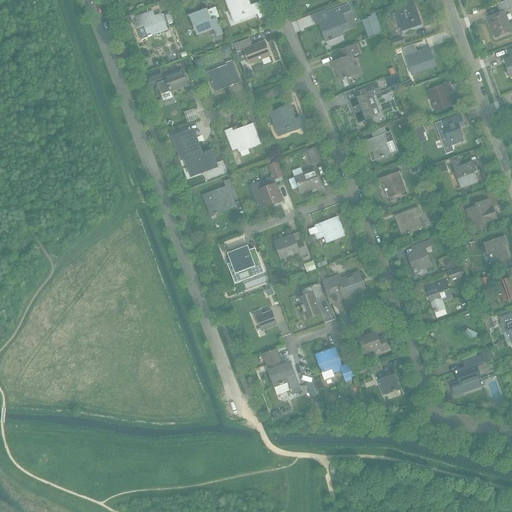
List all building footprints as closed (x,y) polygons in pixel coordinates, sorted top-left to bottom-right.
[(258,18),(265,15),(260,2),(250,6),(248,0),(225,0),(232,18),(244,13),(246,18),(257,13),(258,18)] [(495,38),(511,32),(504,12),(511,9),(511,2),(511,0),(507,0),(496,4),(499,13),(488,17),(495,38)] [(412,1),(404,4),(394,8),(403,33),(421,26),(412,1)] [(348,30),(342,14),(351,11),(348,4),(340,7),(324,13),(327,19),(318,23),(325,42),(343,35),(342,32),(348,30)] [(216,18),(211,20),(206,7),(189,13),(195,30),(212,24),(216,35),(222,33),(216,18)] [(137,22),(135,23),(141,40),(148,37),(167,30),(161,13),(150,17),(148,11),(135,16),(137,22)] [(249,39),(234,44),(237,53),(243,50),(249,64),(271,56),(265,41),(252,46),(249,39)] [(387,45),(389,51),(404,45),(402,39),(387,45)] [(341,80),(360,73),(357,66),(355,67),(350,56),(358,53),(355,44),(341,50),(344,58),(331,63),(334,69),(337,68),(341,80)] [(419,72),(435,66),(429,48),(405,56),(407,63),(415,60),(419,72)] [(511,48),(510,49),(511,53),(511,56),(503,59),(507,70),(509,70),(511,77),(511,48)] [(214,91),(234,84),(239,82),(232,61),(226,63),(227,65),(207,72),(214,91)] [(159,69),(147,73),(150,83),(162,79),(159,69)] [(170,92),(188,86),(182,70),(164,76),(166,80),(157,83),(161,94),(163,101),(172,97),(170,92)] [(377,84),(355,92),(357,98),(350,101),(358,123),(374,117),(366,98),(380,92),(377,84)] [(446,93),(451,91),(448,84),(428,91),(431,98),(432,98),(436,110),(451,105),(446,93)] [(303,132),(309,130),(304,116),(295,119),(289,105),(269,113),(276,131),(286,128),(288,128),(289,132),(301,127),(303,132)] [(459,127),(464,125),(460,114),(440,121),(441,123),(432,126),(434,131),(437,130),(442,143),(450,140),(452,145),(464,141),(459,127)] [(231,129),(225,131),(232,149),(238,147),(239,151),(259,143),(252,124),(232,132),(231,129)] [(416,135),(427,131),(425,125),(414,129),(416,135)] [(390,132),(385,134),(383,129),(372,133),(374,138),(365,142),(369,153),(372,152),(375,159),(390,154),(386,143),(392,140),(390,132)] [(190,131),(173,137),(181,159),(189,156),(195,174),(216,166),(211,151),(202,155),(198,142),(193,140),(190,131)] [(312,165),(322,161),(317,147),(307,150),(312,165)] [(476,177),(481,175),(477,165),(475,166),(473,162),(461,166),(459,160),(451,163),(457,178),(459,177),(462,187),(477,182),(476,177)] [(274,180),(283,176),(278,162),(268,165),(274,180)] [(294,178),(289,180),(292,189),(298,187),(300,194),(321,186),(315,168),(302,173),(300,168),(292,171),(294,178)] [(388,197),(405,191),(398,172),(379,179),(381,185),(383,184),(388,197)] [(215,214),(234,207),(231,199),(230,200),(229,197),(236,194),(230,179),(224,181),(226,187),(202,195),(205,203),(210,202),(215,214)] [(265,207),(282,200),(276,184),(267,187),(265,181),(256,184),(250,186),(259,209),(265,206),(265,207)] [(485,222),(497,218),(494,210),(492,210),(488,199),(476,203),(477,206),(467,210),(470,217),(473,216),(477,225),(474,226),(476,232),(487,228),(485,222)] [(415,217),(420,215),(417,208),(395,217),(399,228),(402,227),(405,234),(420,228),(415,217)] [(308,243),(317,239),(325,236),(327,242),(342,236),(339,229),(341,228),(337,216),(315,225),(316,227),(308,230),(311,235),(306,237),(308,243)] [(300,256),(306,253),(301,240),(296,243),(292,234),(274,241),(280,258),(298,251),(300,256)] [(498,269),(511,264),(509,256),(507,257),(503,245),(507,244),(504,236),(484,244),(487,251),(488,250),(493,263),(496,262),(498,269)] [(417,251),(407,255),(414,272),(432,265),(426,248),(432,246),(430,240),(415,246),(417,251)] [(248,245),(227,253),(229,257),(231,256),(236,270),(230,273),(235,283),(264,272),(257,252),(249,255),(247,250),(249,249),(248,245)] [(443,260),(447,271),(457,267),(454,256),(443,260)] [(463,273),(461,268),(448,272),(451,279),(457,277),(458,280),(462,278),(460,274),(463,273)] [(353,294),(365,289),(359,272),(346,277),(347,278),(341,280),(339,274),(321,280),(327,295),(340,290),(343,299),(354,295),(353,294)] [(501,274),(490,278),(489,274),(477,278),(482,291),(493,287),(492,284),(494,283),(501,302),(511,297),(511,282),(510,278),(503,280),(501,274)] [(446,279),(425,287),(437,317),(448,313),(442,299),(446,297),(447,300),(453,298),(446,279)] [(313,293),(298,298),(306,319),(321,314),(316,299),(323,296),(318,283),(311,286),(313,293)] [(261,330),(276,324),(271,311),(262,314),(261,311),(255,313),(261,330)] [(511,313),(499,318),(501,324),(500,324),(502,332),(507,331),(510,339),(511,337),(511,313)] [(382,351),(388,349),(383,336),(378,338),(375,332),(358,339),(363,353),(381,347),(382,351)] [(332,369),(334,374),(341,371),(344,379),(355,376),(350,363),(342,366),(335,347),(315,354),(321,373),(332,369)] [(291,394),(300,391),(290,362),(282,365),(276,349),(263,354),(268,369),(274,386),(287,381),(291,394)] [(487,349),(481,352),(485,363),(491,361),(487,349)] [(477,366),(484,364),(481,356),(467,361),(469,366),(456,371),(461,387),(482,380),(477,366)] [(370,373),(382,369),(380,363),(368,367),(370,373)] [(383,394),(400,388),(393,368),(376,374),(383,394)]
